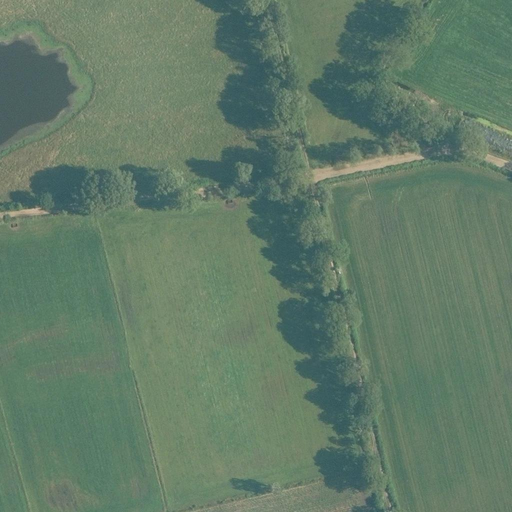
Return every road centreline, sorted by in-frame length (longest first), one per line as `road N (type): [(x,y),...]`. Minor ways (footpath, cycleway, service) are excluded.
road 1 (track): [(314,179),(388,511)]
road 2 (track): [(314,179),(0,215)]
road 3 (track): [(314,179),(456,154),(511,174)]
road 4 (track): [(270,0),(314,179)]
